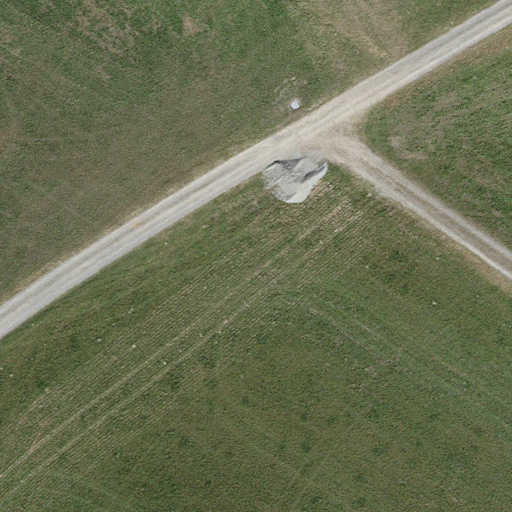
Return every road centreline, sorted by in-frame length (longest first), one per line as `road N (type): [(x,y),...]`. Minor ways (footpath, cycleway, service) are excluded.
road 1 (track): [(0,322),(143,226),(511,10)]
road 2 (track): [(315,128),(511,267)]
